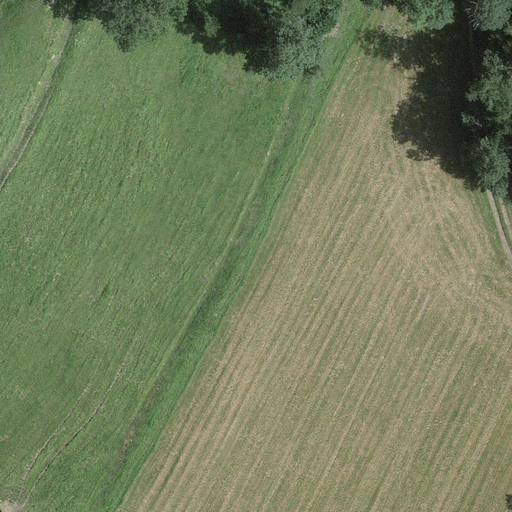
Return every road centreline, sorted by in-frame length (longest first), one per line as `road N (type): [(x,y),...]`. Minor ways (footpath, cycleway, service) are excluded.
road 1 (track): [(92,511),(277,167),(336,0)]
road 2 (track): [(476,0),(486,166),(511,247)]
road 3 (track): [(86,0),(0,186)]
